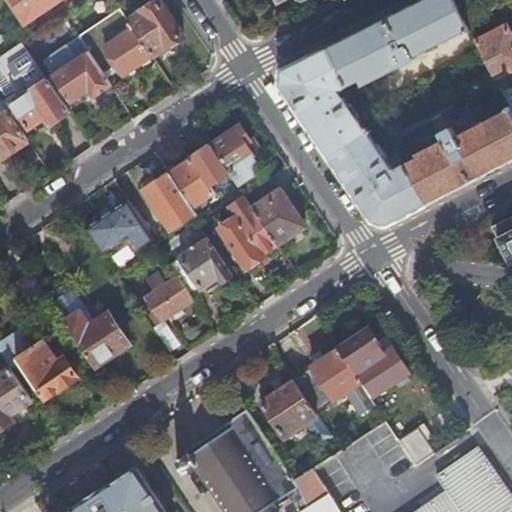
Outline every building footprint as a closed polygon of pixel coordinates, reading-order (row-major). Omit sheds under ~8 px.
[(51,8),(45,0),(7,0),(25,25),(51,8)] [(132,23),(154,56),(185,36),(160,0),(157,0),(129,19),(132,23)] [(470,27),(455,0),(420,0),(329,46),(351,83),(361,78),(364,84),(416,57),(415,55),(470,27)] [(94,96),(113,83),(106,73),(118,65),(125,75),(154,56),(132,23),(129,19),(121,7),(45,59),(71,99),(88,87),(94,96)] [(476,40),(496,77),(511,68),(511,31),(508,24),(476,40)] [(54,123),(70,112),(22,40),(0,54),(0,99),(1,99),(23,131),(30,126),(31,127),(48,115),(54,123)] [(351,83),(329,46),(286,68),(281,83),(330,154),(369,129),(346,94),(336,93),(338,89),(351,83)] [(511,84),(502,90),(507,99),(511,96),(511,84)] [(0,159),(29,141),(23,131),(1,99),(0,99),(0,106),(4,112),(0,114),(0,159)] [(511,158),(511,109),(511,107),(456,135),(455,132),(416,152),(418,155),(408,160),(427,202),(511,158)] [(232,171),(231,172),(245,193),(246,194),(271,178),(264,168),(268,166),(241,126),(213,143),(232,171)] [(389,222),(427,202),(408,160),(394,168),(369,129),(330,154),(374,219),(389,222)] [(170,172),(169,172),(194,207),(216,192),(212,184),(231,172),(232,171),(213,143),(170,172)] [(144,189),(174,232),(200,215),(194,207),(169,172),(144,189)] [(246,194),(278,243),(308,224),(284,189),(282,190),(274,176),(271,178),(246,194)] [(245,193),(228,205),(236,217),(221,227),(248,267),(266,255),(265,252),(278,243),(246,194),(245,193)] [(112,247),(145,225),(128,200),(95,222),(112,247)] [(511,212),(492,223),(511,261),(511,260),(511,212)] [(195,248),(171,263),(174,268),(178,275),(191,294),(220,276),(224,281),(234,275),(203,229),(188,238),(195,248)] [(162,250),(149,231),(142,235),(155,254),(157,253),(162,250)] [(171,263),(162,250),(157,253),(169,271),(174,268),(171,263)] [(120,278),(132,270),(119,251),(107,258),(120,278)] [(47,291),(33,269),(15,281),(31,306),(50,295),(47,291)] [(195,300),(191,294),(178,275),(145,296),(162,321),(195,300)] [(50,295),(96,365),(130,342),(110,311),(95,321),(67,278),(47,291),(50,295)] [(17,324),(0,335),(0,348),(8,361),(9,362),(18,356),(46,397),(80,376),(66,355),(58,359),(44,339),(32,346),(17,324)] [(368,387),(373,395),(391,384),(387,378),(408,365),(395,347),(388,352),(371,327),(341,347),(368,387)] [(368,387),(341,347),(313,365),(336,399),(358,385),(362,391),(368,387)] [(0,366),(8,361),(0,348),(0,366)] [(12,413),(34,399),(12,365),(0,372),(0,429),(16,419),(12,413)] [(327,427),(295,377),(262,399),(286,435),(309,420),(318,434),(327,427)] [(296,479),(249,407),(188,448),(190,451),(179,459),(187,472),(198,465),(229,511),(280,511),(282,511),(276,502),(301,486),(310,506),(300,511),(341,511),(313,467),(296,479)] [(427,459),(437,453),(417,423),(398,436),(417,466),(427,459)] [(511,511),(511,492),(480,446),(438,475),(452,495),(441,502),(437,497),(415,511),(511,511)] [(167,511),(137,466),(113,483),(112,482),(88,498),(77,506),(75,507),(76,507),(68,511),(167,511)]
